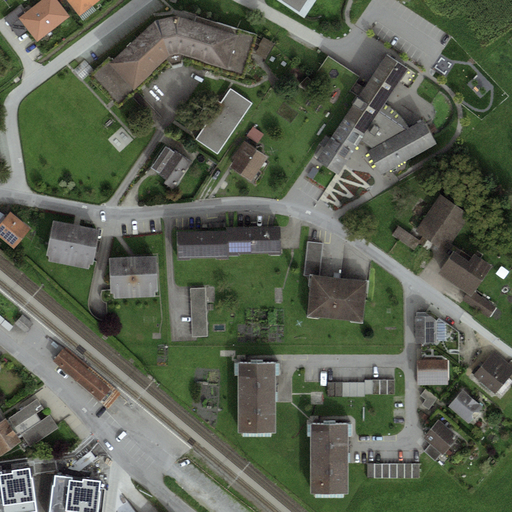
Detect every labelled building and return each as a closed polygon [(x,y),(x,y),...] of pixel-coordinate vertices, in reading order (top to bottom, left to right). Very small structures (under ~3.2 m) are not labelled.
[(55,0),(42,0),(19,18),(36,41),(69,17),(55,0)] [(67,0),(79,16),(99,0),(67,0)] [(275,0),(304,18),(316,0),(275,0)] [(109,56),(90,74),(119,106),(168,58),(171,66),(181,62),(183,57),(244,76),(256,35),(201,18),(193,15),(177,10),(153,14),(155,21),(113,60),(109,56)] [(266,60),(274,44),(264,39),(256,55),(266,60)] [(387,55),(316,160),(339,175),(362,141),(373,149),(369,150),(382,175),(436,144),(424,120),(409,128),(404,121),(394,110),(385,105),(409,68),(387,55)] [(358,77),(328,56),(314,76),(345,97),(358,77)] [(218,155),(252,103),(230,89),(221,103),(217,100),(202,123),(206,126),(196,140),(218,155)] [(245,137),(256,145),(264,134),(253,126),(245,137)] [(251,181),(268,157),(242,140),(231,158),(234,161),(230,167),(251,181)] [(159,175),(166,179),(164,183),(173,189),(191,162),(182,156),(175,151),(174,152),(165,147),(152,168),(160,173),(159,175)] [(472,213),(440,192),(415,230),(446,251),(472,213)] [(32,229),(10,212),(6,217),(0,223),(0,237),(14,250),(32,229)] [(100,231),(53,222),(47,256),(50,256),(49,261),(88,269),(89,264),(93,265),(100,231)] [(421,241),(398,226),(391,235),(414,251),(421,241)] [(239,252),(269,252),(269,256),(281,256),(281,252),(281,227),(227,228),(226,230),(227,252),(229,252),(229,257),(239,257),(239,252)] [(176,231),(177,258),(177,260),(190,260),(190,257),(214,257),(214,259),(229,259),(229,257),(229,252),(227,252),(226,230),(214,231),(176,231)] [(323,244),(308,242),(304,276),(309,277),(309,275),(319,276),(323,244)] [(469,259),(454,249),(438,274),(467,293),(471,296),(474,291),(493,263),(474,251),(469,259)] [(156,257),(109,259),(110,293),(113,293),(113,299),(155,297),(154,292),(158,291),(156,257)] [(319,276),(309,275),(309,277),(308,286),(311,286),(307,316),(363,322),(366,292),(368,293),(369,282),(319,276)] [(205,288),(190,288),(192,337),(207,337),(205,288)] [(474,291),(471,296),(467,293),(462,300),(489,318),(497,306),(474,291)] [(431,313),(417,312),(416,317),(415,317),(416,344),(421,344),(435,343),(436,321),(439,318),(438,317),(431,313)] [(459,333),(439,318),(436,321),(435,343),(421,344),(421,357),(459,357),(459,333)] [(65,347),(52,361),(100,402),(110,390),(87,370),(89,367),(65,347)] [(511,367),(494,352),(473,376),(495,395),(511,374),(511,367)] [(448,360),(417,361),(417,385),(448,385),(448,360)] [(276,363),(238,363),(238,433),(276,433),(276,363)] [(108,408),(120,393),(89,367),(87,370),(110,390),(100,402),(108,408)] [(365,382),(327,382),(328,396),(364,396),(364,393),(395,393),(395,380),(365,379),(365,382)] [(428,409),(437,399),(431,394),(426,389),(420,396),(426,401),(423,404),(428,409)] [(463,390),(448,407),(468,424),(483,408),(463,390)] [(37,399),(8,419),(21,437),(22,436),(30,447),(58,428),(49,415),(41,421),(37,414),(44,409),(37,399)] [(22,442),(6,418),(0,422),(0,456),(0,457),(22,442)] [(458,437),(438,420),(423,438),(430,445),(441,454),(442,455),(458,437)] [(349,424),(311,424),(311,494),(348,494),(349,424)] [(435,460),(441,454),(430,445),(425,451),(435,460)] [(419,464),(367,464),(367,478),(420,478),(419,464)] [(2,472),(0,472),(0,511),(37,511),(33,478),(31,479),(29,469),(13,471),(13,474),(2,475),(2,472)] [(73,478),(55,476),(54,487),(53,487),(49,511),(98,511),(101,492),(99,492),(100,482),(83,480),(82,483),(72,481),(73,478)]
